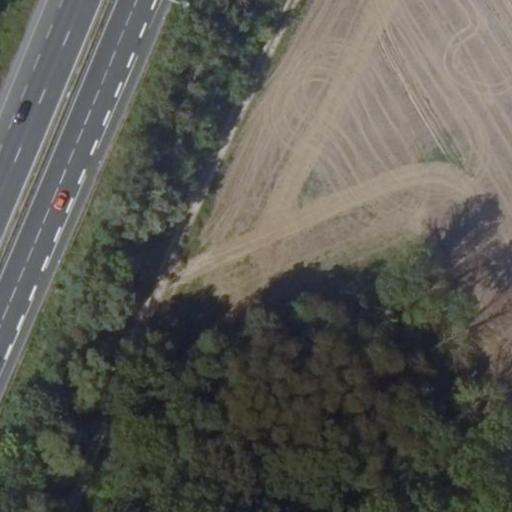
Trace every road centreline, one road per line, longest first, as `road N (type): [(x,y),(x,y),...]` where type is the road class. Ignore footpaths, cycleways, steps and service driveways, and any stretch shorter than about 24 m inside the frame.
road 1 (track): [(289,0),(141,311),(67,511)]
road 2 (trunk): [(0,342),(140,0)]
road 3 (trunk): [(82,0),(0,199)]
